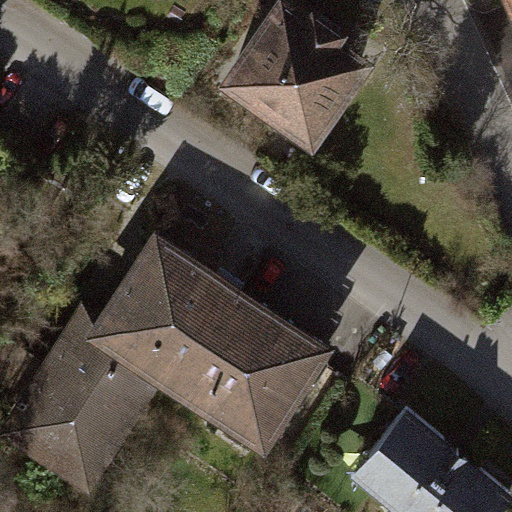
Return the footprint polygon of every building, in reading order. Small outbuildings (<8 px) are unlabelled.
[(407,63),(317,0),(303,0),(249,77),(348,146),(407,63)] [(0,249),(49,173),(0,141),(0,249)] [(265,434),(323,346),(152,233),(94,322),(161,366),(265,434)] [(91,474),(161,366),(94,322),(80,313),(10,422),(91,474)] [(440,435),(403,406),(352,471),(405,511),(490,511),(509,489),(482,468),(440,435)]
